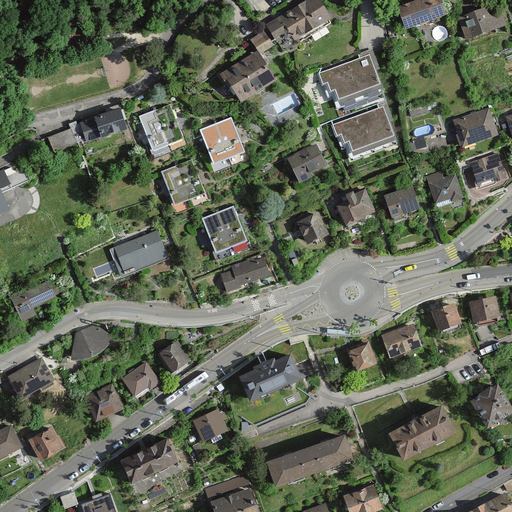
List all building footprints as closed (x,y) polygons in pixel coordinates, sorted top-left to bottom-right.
[(285,52),(332,22),(317,0),(307,0),(268,25),(285,52)] [(444,17),(438,0),(413,0),(395,6),(403,30),(444,17)] [(485,7),(457,17),(466,41),(507,26),(502,11),(489,16),(485,7)] [(251,40),(259,52),(272,43),(264,31),(251,40)] [(225,69),(247,101),(275,81),(252,49),(225,69)] [(380,86),(369,56),(318,74),(323,87),(327,85),(330,94),(335,92),(338,101),(380,86)] [(141,118),(156,155),(182,144),(168,108),(141,118)] [(394,139),(383,108),(332,127),(336,139),(341,137),(344,146),(349,145),(352,154),(394,139)] [(459,148),(496,135),(488,109),(450,121),(459,148)] [(48,137),(53,153),(124,129),(119,113),(48,137)] [(201,139),(216,174),(247,162),(233,126),(201,139)] [(287,160),(299,183),(326,170),(314,146),(287,160)] [(476,190),(508,181),(500,154),(468,164),(476,190)] [(163,177),(177,211),(205,200),(191,166),(163,177)] [(7,178),(4,172),(0,173),(0,213),(7,211),(1,196),(32,183),(26,170),(7,178)] [(435,207),(464,198),(456,174),(445,178),(443,172),(425,178),(435,207)] [(331,195),(346,227),(377,212),(365,187),(354,192),(351,186),(331,195)] [(390,219),(419,211),(413,187),(384,194),(390,219)] [(202,219),(218,256),(249,243),(233,206),(202,219)] [(307,242),(329,231),(318,210),(297,220),(307,242)] [(108,249),(120,279),(168,259),(155,230),(108,249)] [(226,292),(270,276),(263,255),(233,266),(235,271),(221,276),(226,292)] [(9,297),(20,323),(36,316),(32,307),(54,298),(47,281),(9,297)] [(472,322),(498,317),(494,296),(468,301),(472,322)] [(440,335),(460,327),(452,304),(431,312),(440,335)] [(76,332),(71,358),(84,356),(96,351),(104,345),(114,335),(97,323),(76,332)] [(421,347),(413,324),(381,336),(389,359),(421,347)] [(178,338),(159,352),(172,370),(191,357),(178,338)] [(366,342),(345,350),(354,373),(375,365),(366,342)] [(47,374),(62,367),(55,353),(40,360),(47,374)] [(252,400),(300,380),(288,353),(273,360),(271,355),(253,363),(256,368),(241,374),(252,400)] [(40,360),(10,375),(22,399),(52,384),(47,374),(40,360)] [(147,361),(121,380),(133,398),(147,387),(151,392),(163,383),(147,361)] [(511,412),(511,409),(493,381),(483,387),(469,396),(489,427),(511,412)] [(112,383),(81,395),(91,420),(122,407),(112,383)] [(395,445),(404,461),(455,432),(440,404),(416,418),(388,433),(395,445)] [(229,431),(219,411),(194,423),(204,443),(229,431)] [(11,424),(0,430),(0,457),(22,445),(11,424)] [(29,439),(42,460),(64,447),(52,426),(29,439)] [(267,460),(277,489),(350,464),(340,435),(267,460)] [(119,459),(129,482),(177,462),(167,439),(119,459)] [(371,511),(383,507),(373,482),(342,494),(346,505),(349,511),(371,511)] [(457,511),(511,511),(511,505),(503,488),(457,511)] [(255,511),(247,489),(212,501),(215,511),(255,511)] [(62,493),(66,506),(80,502),(77,490),(62,493)] [(107,511),(101,497),(79,506),(81,511),(107,511)]
